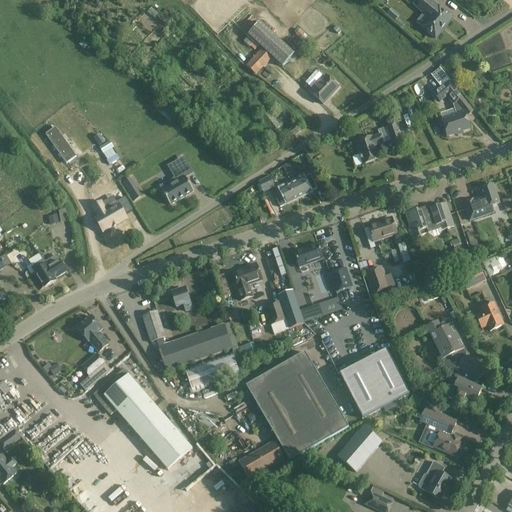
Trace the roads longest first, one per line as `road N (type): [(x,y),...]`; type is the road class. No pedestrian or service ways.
road 1 (unclassified): [(118,279),(118,269),(150,243),(511,13)]
road 2 (unclassified): [(118,279),(511,148)]
road 3 (unclassified): [(0,344),(118,279)]
